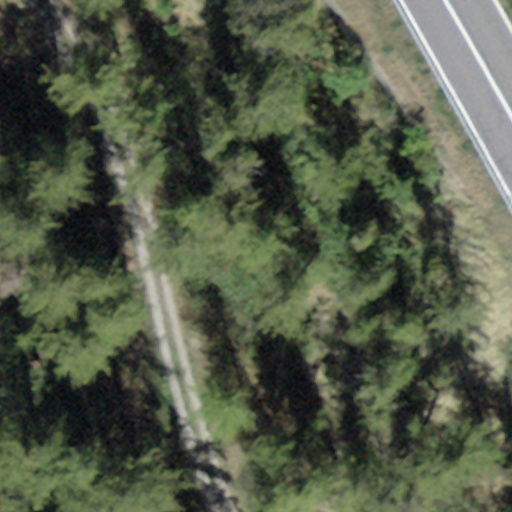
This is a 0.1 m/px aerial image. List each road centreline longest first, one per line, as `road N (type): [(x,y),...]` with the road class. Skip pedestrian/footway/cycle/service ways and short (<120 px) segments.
road 1 (track): [(211,511),(172,406),(124,210),(28,0)]
road 2 (primary): [(511,111),(448,0)]
